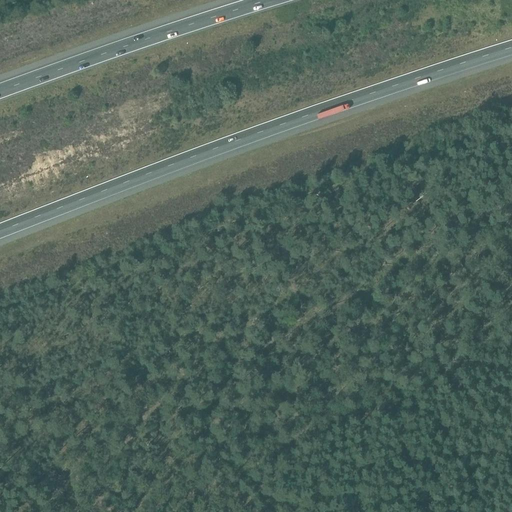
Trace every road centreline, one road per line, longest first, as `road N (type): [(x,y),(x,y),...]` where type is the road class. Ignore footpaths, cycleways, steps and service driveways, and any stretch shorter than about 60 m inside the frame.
road 1 (motorway): [(0,232),(260,132),(511,49)]
road 2 (unknown): [(0,391),(192,322),(511,231)]
road 3 (motorway): [(270,0),(0,91)]
